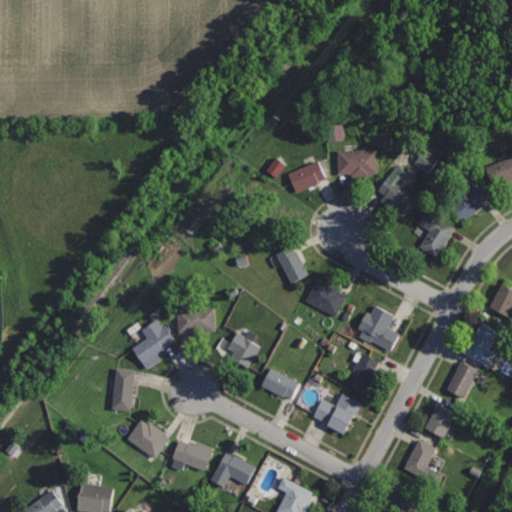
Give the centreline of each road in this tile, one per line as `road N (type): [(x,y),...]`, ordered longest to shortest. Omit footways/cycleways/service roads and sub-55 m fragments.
road 1 (residential): [(511,228),(476,264),(343,511)]
road 2 (residential): [(362,479),(194,390)]
road 3 (residential): [(454,306),(354,250),(344,227)]
